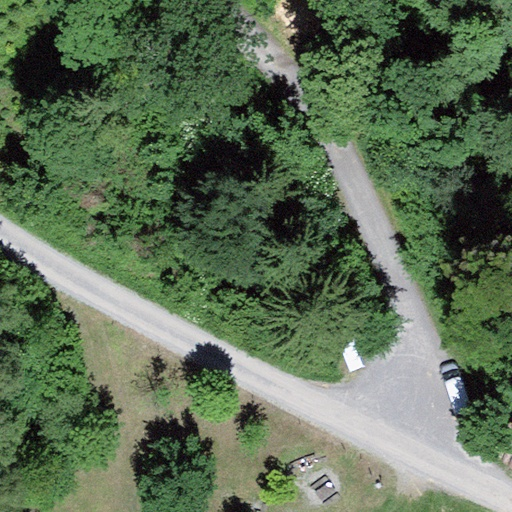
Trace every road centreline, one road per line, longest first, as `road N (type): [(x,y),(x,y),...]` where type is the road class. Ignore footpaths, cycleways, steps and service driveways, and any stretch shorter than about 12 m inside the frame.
road 1 (track): [(511,503),(406,457),(415,331),(359,191),(296,94),(200,0)]
road 2 (track): [(406,457),(0,235)]
